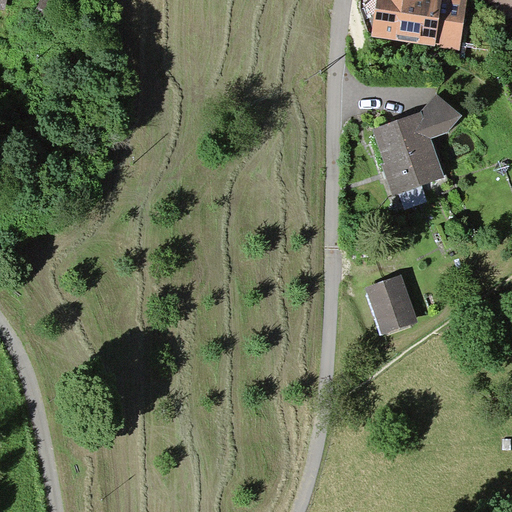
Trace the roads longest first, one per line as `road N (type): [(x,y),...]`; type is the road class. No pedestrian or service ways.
road 1 (residential): [(295,511),(321,413),(342,0)]
road 2 (residential): [(55,511),(28,375),(0,321)]
